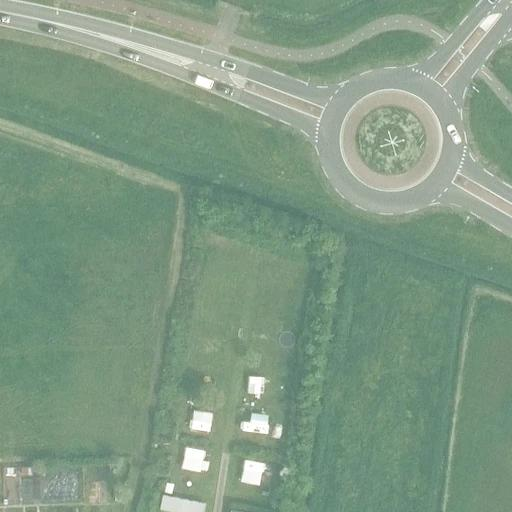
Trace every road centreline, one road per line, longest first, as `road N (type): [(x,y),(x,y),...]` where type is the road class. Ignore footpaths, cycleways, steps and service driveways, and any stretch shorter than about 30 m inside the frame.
road 1 (tertiary): [(193,67),(0,13)]
road 2 (tertiary): [(343,104),(255,74),(193,67)]
road 3 (tertiary): [(193,67),(240,97),(332,132)]
road 4 (secondary): [(332,132),(336,164),(371,197),(403,200),(432,187)]
road 5 (secondary): [(505,0),(472,22),(415,83)]
road 6 (secondary): [(440,100),(508,0)]
